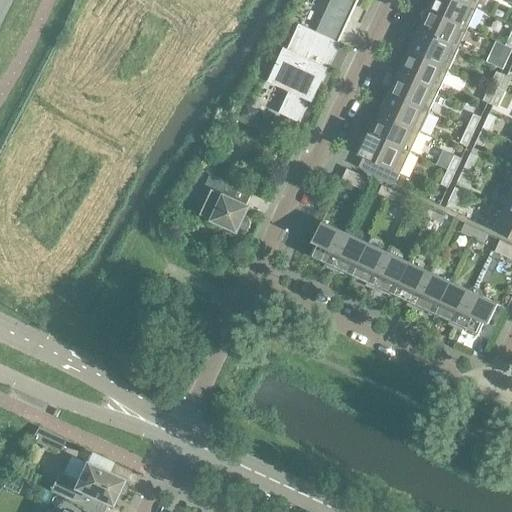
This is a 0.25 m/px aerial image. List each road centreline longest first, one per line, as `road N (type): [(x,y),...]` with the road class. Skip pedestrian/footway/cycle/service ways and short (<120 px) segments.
road 1 (residential): [(392,0),(253,280)]
road 2 (residential): [(491,392),(253,280)]
road 3 (tertiary): [(335,511),(177,437)]
road 4 (residential): [(177,437),(253,280)]
road 5 (tertiary): [(144,421),(88,369),(0,326)]
road 6 (tertiary): [(0,372),(60,400),(144,421)]
